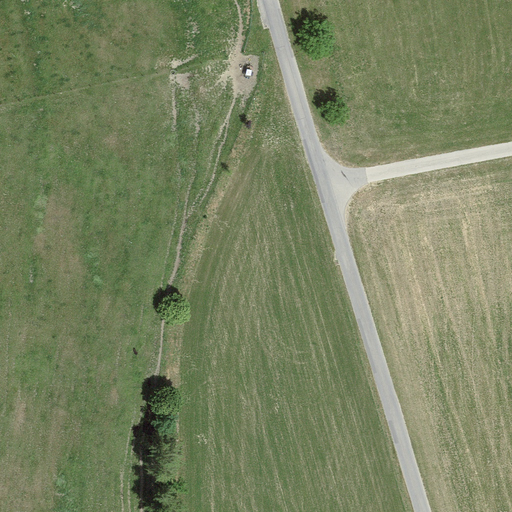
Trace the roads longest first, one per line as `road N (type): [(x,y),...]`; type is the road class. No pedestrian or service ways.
road 1 (unclassified): [(427,511),(275,0)]
road 2 (track): [(331,191),(511,157)]
